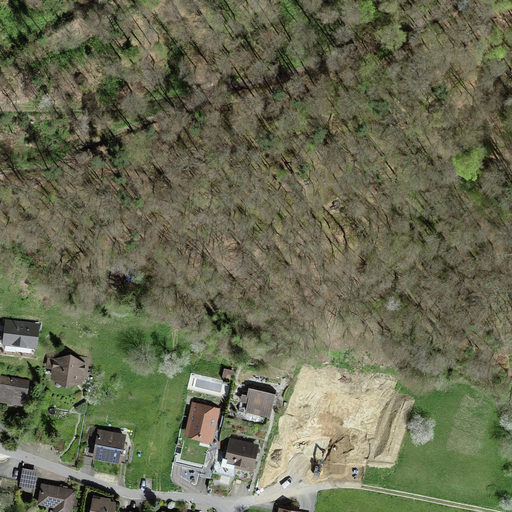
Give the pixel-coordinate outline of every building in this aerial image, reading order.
[(122,281),(124,272),(114,269),(112,279),(122,281)] [(40,324),(6,319),(3,342),(37,347),(40,324)] [(64,360),(64,361),(55,360),(52,376),(55,379),(62,380),(66,385),(71,381),(78,382),(81,380),(83,368),(83,362),(75,361),(70,355),(64,360)] [(0,396),(12,399),(12,402),(25,405),(29,381),(0,375),(0,396)] [(275,390),(251,384),(249,392),(242,390),(240,401),(249,403),(247,409),(269,414),(275,390)] [(216,410),(185,403),(173,463),(202,469),(200,476),(210,478),(217,451),(208,448),(216,410)] [(100,427),(89,425),(84,452),(120,458),(124,436),(99,432),(100,427)] [(228,455),(218,453),(213,473),(234,478),(237,464),(251,467),(256,447),(231,441),(228,455)] [(70,511),(74,490),(42,484),(39,503),(59,507),(58,511),(70,511)] [(32,486),(24,485),(21,499),(29,501),(32,486)] [(101,501),(93,499),(90,511),(113,511),(115,503),(108,502),(108,499),(102,497),(101,501)]
